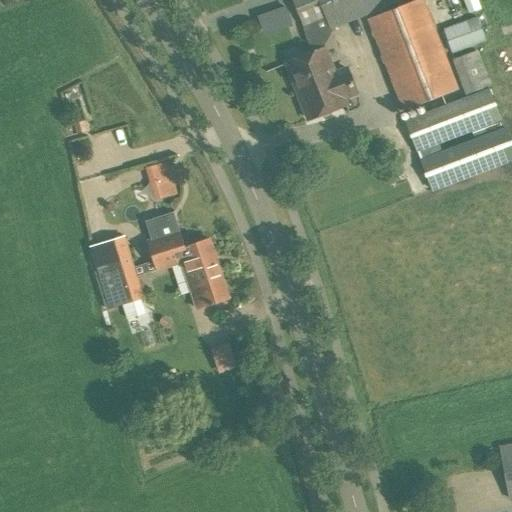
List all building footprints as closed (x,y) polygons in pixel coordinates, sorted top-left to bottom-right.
[(330,30),(401,0),(292,0),(303,27),(326,19),(330,30)] [(451,87),(422,11),(422,10),(418,1),(368,20),(371,30),(400,106),(424,97),(425,101),(451,91),(450,87),(451,87)] [(486,40),(477,17),(445,29),(453,52),(486,40)] [(334,70),(325,48),(285,64),(307,120),(348,104),(346,99),(359,95),(348,66),(334,70)] [(453,59),(466,97),(405,119),(417,152),(419,151),(421,158),(419,158),(431,191),(511,160),(511,143),(506,126),(441,150),(438,144),(501,120),(489,88),(491,88),(477,50),(453,59)] [(196,310),(230,298),(210,238),(185,247),(174,213),(150,221),(155,237),(147,239),(156,271),(182,263),(196,310)] [(121,305),(144,298),(125,236),(104,243),(92,247),(108,302),(120,298),(121,305)] [(221,352),(226,372),(245,368),(240,348),(221,352)] [(508,500),(511,498),(511,443),(498,446),(508,500)] [(488,478),(469,481),(471,491),(490,488),(488,478)] [(480,511),(479,500),(490,500),(489,491),(464,493),(465,511),(480,511)]
